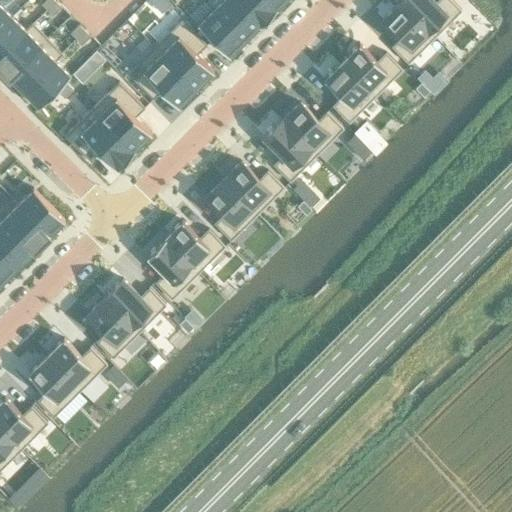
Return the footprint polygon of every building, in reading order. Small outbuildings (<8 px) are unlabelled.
[(55,0),(44,0),(41,3),(47,9),(56,1),(55,0)] [(204,0),(202,0),(188,14),(197,23),(229,55),(230,54),(245,39),(207,0),(206,1),(204,0)] [(207,0),(245,39),(260,24),(260,25),(261,24),(236,0),(207,0)] [(236,0),(261,24),(276,8),(268,0),(236,0)] [(268,0),(276,8),(277,8),(277,7),(283,0),(268,0)] [(434,0),(400,0),(399,1),(400,2),(434,37),(462,9),(452,0),(437,0),(436,1),(434,0)] [(56,1),(47,9),(53,15),(61,6),(56,1)] [(400,2),(383,19),(400,37),(392,46),(408,62),(434,37),(400,2)] [(0,3),(0,27),(12,15),(0,3)] [(12,15),(0,27),(0,56),(26,30),(25,29),(12,15)] [(181,18),(154,45),(196,88),(197,87),(213,71),(214,70),(198,54),(207,44),(181,18)] [(26,30),(0,56),(0,67),(9,76),(47,38),(32,22),(25,29),(26,30)] [(79,24),(70,32),(76,38),(85,30),(79,24)] [(85,30),(76,38),(82,44),(90,35),(85,30)] [(47,38),(9,76),(10,77),(24,90),(55,59),(56,59),(56,60),(63,53),(47,38)] [(359,43),(342,60),(376,95),(403,68),(386,51),(377,60),(359,43)] [(143,70),(134,79),(153,98),(162,89),(179,105),(180,105),(179,104),(196,88),(154,45),(136,63),(143,70)] [(106,59),(96,49),(87,59),(97,68),(106,59)] [(55,59),(24,90),(39,106),(70,74),(56,60),(56,59),(55,59)] [(342,60),(324,78),(341,96),(332,105),(349,121),(376,95),(342,60)] [(65,80),(56,89),(65,97),(73,89),(65,80)] [(119,81),(92,108),(134,150),(135,149),(152,132),(135,116),(145,107),(119,81)] [(421,81),(415,87),(424,95),(430,89),(421,81)] [(300,102),(283,119),(318,153),(343,127),(327,110),(318,119),(300,102)] [(92,108),(65,135),(91,161),(100,151),(116,168),(134,150),(92,108)] [(283,118),(264,136),(282,155),(273,163),(290,180),(318,153),(283,119),(283,118)] [(241,161),(224,178),(258,212),(284,186),(268,169),(259,178),(241,161)] [(224,178),(206,196),(223,214),(214,222),(231,239),(258,212),(224,178)] [(33,187),(19,202),(50,233),(65,219),(33,187)] [(303,199),(297,205),(306,213),(312,208),(303,199)] [(19,202),(4,217),(36,248),(51,233),(50,233),(19,202)] [(0,220),(0,241),(21,263),(34,249),(34,250),(36,248),(4,217),(0,220)] [(182,219),(165,236),(199,271),(225,245),(209,228),(200,237),(182,219)] [(165,236),(147,255),(164,272),(155,281),(172,298),(199,271),(165,236)] [(0,271),(6,277),(21,263),(0,241),(0,271)] [(122,277),(104,296),(105,297),(139,331),(166,304),(149,287),(141,296),(122,277)] [(105,297),(88,314),(105,331),(96,340),(113,357),(139,331),(105,297)] [(185,317),(179,323),(188,331),(193,325),(185,317)] [(64,337),(46,355),(80,389),(107,363),(90,346),(81,355),(64,337)] [(46,355),(29,373),(46,390),(37,399),(54,416),(80,389),(46,355)] [(5,396),(0,401),(0,424),(22,447),(48,422),(31,405),(22,414),(5,396)] [(0,424),(0,469),(22,447),(0,424)]
